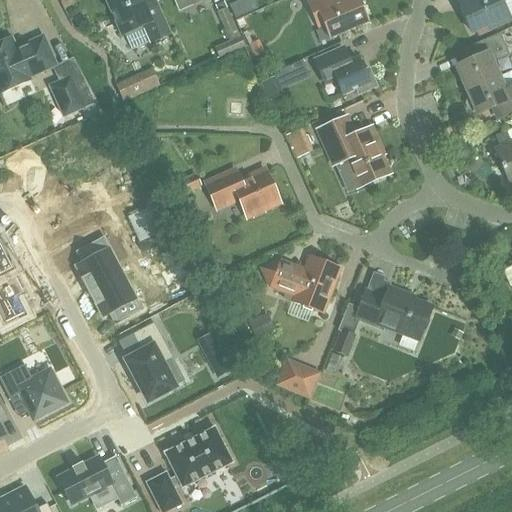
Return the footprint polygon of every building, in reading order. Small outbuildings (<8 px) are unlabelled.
[(75,0),(60,0),(64,9),(77,3),(75,0)] [(107,0),(123,35),(125,34),(144,26),(151,42),(172,33),(158,4),(146,9),(141,0),(107,0)] [(306,0),(318,29),(325,26),(331,39),(369,23),(358,0),(306,0)] [(502,0),(468,0),(460,4),(471,30),(488,22),(490,27),(510,18),(502,0)] [(227,8),(218,12),(229,40),(239,36),(227,8)] [(466,90),(499,76),(493,63),(510,55),(500,33),(474,44),(479,56),(456,66),(466,90)] [(246,47),(241,36),(214,48),(219,59),(246,47)] [(16,50),(11,38),(0,42),(0,93),(30,81),(28,78),(55,66),(43,37),(23,46),(23,47),(16,50)] [(254,57),(264,53),(259,41),(249,45),(254,57)] [(377,86),(369,68),(364,70),(359,58),(346,63),(339,49),(314,60),(322,78),(333,73),(343,95),(357,89),(359,94),(377,86)] [(268,101),(271,100),(283,95),(275,76),(260,82),(268,101)] [(472,112),(475,111),(476,114),(500,104),(505,116),(511,113),(511,86),(505,89),(499,76),(466,90),(470,99),(467,100),(466,103),(469,111),(472,112)] [(70,77),(49,86),(63,117),(83,108),(70,77)] [(132,80),(117,87),(124,102),(138,95),(132,80)] [(357,188),(389,173),(378,149),(380,148),(371,128),(354,136),(352,131),(354,129),(350,120),(347,120),(346,118),(319,130),(334,165),(345,160),(357,188)] [(289,135),(298,158),(312,152),(302,129),(289,135)] [(511,144),(497,151),(511,183),(511,182),(511,144)] [(65,212),(74,227),(103,212),(94,195),(84,200),(62,159),(33,174),(56,217),(65,212)] [(239,200),(247,218),(252,216),(255,219),(264,215),(265,210),(280,203),(266,170),(241,181),(236,170),(206,184),(217,210),(239,200)] [(180,199),(184,197),(190,195),(189,194),(202,188),(196,174),(172,184),(176,193),(177,192),(180,199)] [(76,266),(90,292),(124,274),(105,238),(82,250),(87,260),(76,266)] [(23,291),(0,246),(0,317),(4,325),(22,316),(12,297),(23,291)] [(305,270),(280,260),(261,269),(270,288),(285,294),(284,299),(325,315),(333,292),(330,291),(338,268),(310,258),(305,270)] [(508,285),(511,286),(511,265),(502,270),(508,285)] [(103,318),(115,312),(121,323),(144,310),(124,274),(90,292),(103,318)] [(385,300),(367,292),(366,292),(356,320),(384,331),(385,328),(419,341),(432,309),(404,298),(406,295),(390,289),(385,300)] [(274,331),(266,314),(248,322),(256,339),(274,331)] [(141,348),(125,356),(147,397),(173,383),(160,360),(171,354),(152,319),(131,330),(141,348)] [(348,358),(356,336),(340,330),(332,352),(348,358)] [(235,367),(217,334),(200,342),(218,376),(235,367)] [(22,360),(0,371),(0,380),(7,394),(18,389),(31,414),(46,406),(55,402),(59,390),(47,366),(30,374),(22,360)] [(321,375),(288,362),(279,387),(312,400),(321,375)] [(232,464),(215,429),(165,454),(178,479),(171,482),(166,474),(147,484),(161,511),(168,511),(182,505),(174,489),(181,486),(183,489),(232,464)] [(73,473),(59,480),(72,505),(110,485),(121,506),(136,498),(121,470),(107,477),(98,460),(83,467),(82,465),(71,471),(73,473)] [(24,486),(0,498),(0,508),(2,511),(51,511),(46,502),(36,508),(24,486)]
